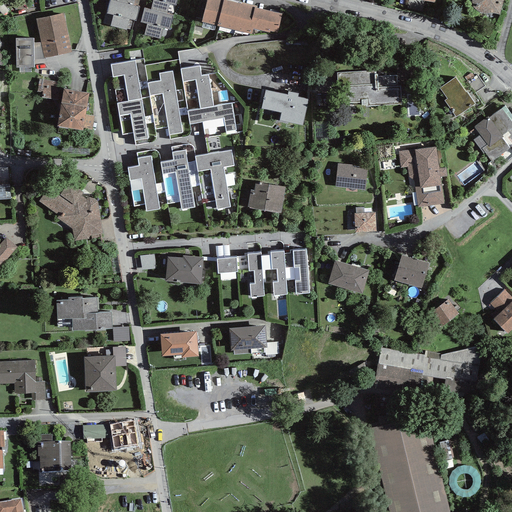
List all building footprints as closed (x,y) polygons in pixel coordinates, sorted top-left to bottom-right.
[(109,0),(106,12),(113,14),(110,24),(126,29),(129,17),(135,19),(139,6),(133,5),(133,0),(109,0)] [(176,0),(153,0),(151,9),(144,7),(140,20),(147,22),(144,34),(160,37),(163,26),(169,27),(173,14),(166,13),(169,2),(176,4),(176,0)] [(282,11),(240,0),(205,0),(201,19),(252,32),(253,26),(270,31),(270,29),(277,30),(282,11)] [(504,0),(476,0),(474,12),(500,17),(504,0)] [(64,11),(36,17),(42,42),(70,35),(64,11)] [(37,39),(18,39),(17,68),(37,68),(37,60),(50,60),(50,44),(37,43),(37,39)] [(135,58),(110,62),(122,134),(134,132),(135,139),(148,137),(135,58)] [(199,64),(181,67),(188,108),(213,104),(208,73),(201,74),(199,64)] [(168,126),(169,133),(182,131),(172,70),(159,73),(160,79),(147,81),(156,128),(168,126)] [(377,70),(337,72),(337,87),(342,86),(342,102),(361,102),(361,105),(401,103),(400,85),(397,85),(397,75),(377,76),(377,70)] [(455,76),(440,86),(447,97),(445,99),(455,117),(475,102),(468,90),(466,91),(455,76)] [(62,83),(42,80),(39,97),(59,100),(62,83)] [(287,91),(264,86),(260,105),(282,110),(280,119),(301,123),(307,97),(297,95),(298,91),(288,88),(287,91)] [(94,92),(66,88),(61,129),(93,133),(95,118),(91,118),(94,92)] [(188,108),(190,122),(224,116),(226,129),(236,128),(232,101),(213,104),(188,108)] [(488,114),(474,125),(480,133),(474,138),(491,160),(510,146),(502,135),(511,126),(511,114),(504,104),(489,116),(488,114)] [(437,146),(398,151),(400,168),(408,167),(409,175),(415,178),(419,206),(444,202),(440,175),(447,175),(446,167),(439,168),(437,146)] [(173,158),(160,160),(167,203),(180,201),(181,207),(194,205),(185,149),(171,151),(173,158)] [(196,155),(203,202),(216,200),(217,207),(230,205),(224,166),(234,164),(231,149),(196,155)] [(127,166),(134,205),(145,203),(146,209),(159,207),(151,155),(138,157),(139,164),(127,166)] [(369,168),(342,167),(342,189),(368,190),(369,168)] [(58,178),(40,205),(76,229),(77,242),(105,240),(103,208),(58,178)] [(254,188),(251,188),(248,205),(281,210),(285,186),(256,181),(254,188)] [(375,211),(354,213),(355,230),(376,229),(375,211)] [(0,271),(22,248),(8,236),(0,245),(0,271)] [(245,256),(217,258),(218,270),(254,268),(255,282),(250,282),(251,295),(264,294),(262,268),(276,267),(277,280),(273,280),(274,293),(287,292),(285,267),(298,266),(299,278),(294,278),(295,293),(310,291),(307,247),(289,248),(289,252),(285,252),(285,249),(266,250),(266,254),(261,254),(260,251),(245,252),(245,256)] [(182,256),(168,255),(166,278),(201,281),(203,256),(182,254),(182,256)] [(142,257),(144,271),(157,270),(156,256),(142,257)] [(431,263),(406,257),(399,281),(425,288),(431,263)] [(372,271),(340,262),(333,285),(366,294),(372,271)] [(511,331),(511,298),(502,289),(490,302),(500,312),(494,318),(509,334),(511,331)] [(96,296),(57,298),(58,316),(70,315),(71,329),(112,326),(111,309),(97,310),(96,296)] [(460,310),(447,296),(431,312),(444,326),(460,310)] [(265,324),(230,326),(231,349),(267,347),(265,324)] [(130,328),(115,329),(116,343),(131,342),(130,328)] [(196,330),(160,332),(162,354),(181,352),(181,355),(198,354),(196,330)] [(380,347),(377,363),(423,371),(422,374),(445,377),(443,394),(461,396),(475,390),(483,344),(442,353),(425,350),(424,354),(380,347)] [(113,353),(83,355),(85,389),(116,388),(115,365),(126,365),(126,345),(112,346),(113,353)] [(0,387),(16,387),(16,392),(35,392),(35,399),(48,398),(48,385),(35,386),(35,361),(0,361),(0,387)] [(423,371),(377,363),(373,385),(419,393),(422,374),(423,371)] [(379,425),(369,427),(390,511),(450,511),(427,413),(419,415),(417,407),(377,417),(379,425)] [(111,441),(111,428),(84,429),(85,443),(111,441)] [(71,442),(37,444),(37,458),(39,458),(40,473),(72,472),(71,442)] [(75,477),(60,477),(60,487),(75,487),(75,477)] [(22,511),(21,501),(0,504),(0,511),(22,511)]
